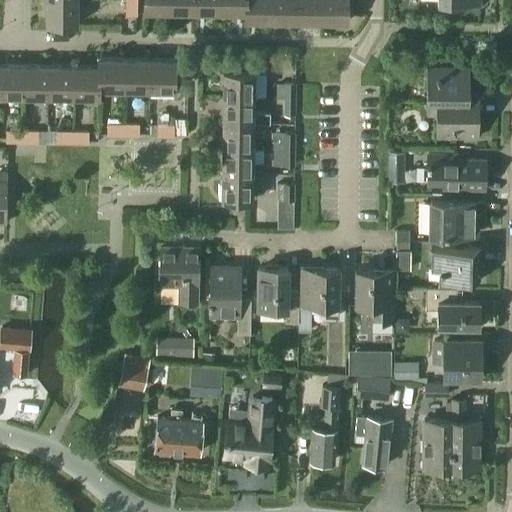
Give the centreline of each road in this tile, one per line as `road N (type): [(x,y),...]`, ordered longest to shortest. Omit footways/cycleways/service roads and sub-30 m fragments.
road 1 (residential): [(345,238),(347,77),(375,26),(375,0)]
road 2 (tertiary): [(135,511),(51,452),(0,436)]
